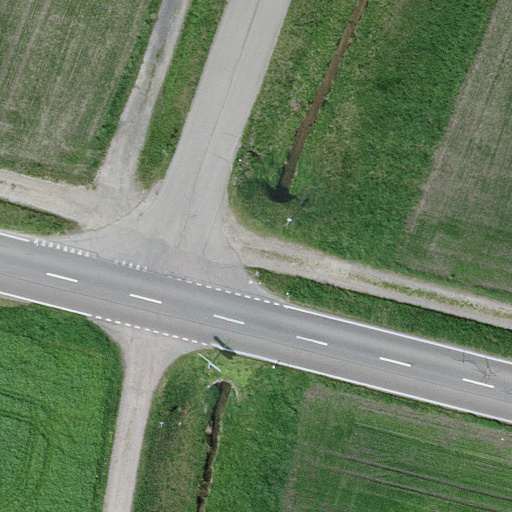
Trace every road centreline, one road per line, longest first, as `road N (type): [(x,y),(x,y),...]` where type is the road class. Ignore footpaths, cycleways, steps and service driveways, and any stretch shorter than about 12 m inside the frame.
road 1 (track): [(85,212),(511,321)]
road 2 (secondary): [(160,301),(511,391)]
road 3 (track): [(0,191),(85,212),(111,186),(179,0)]
road 4 (tertiary): [(261,0),(160,301)]
road 5 (track): [(117,511),(160,301)]
road 6 (secondary): [(0,261),(160,301)]
